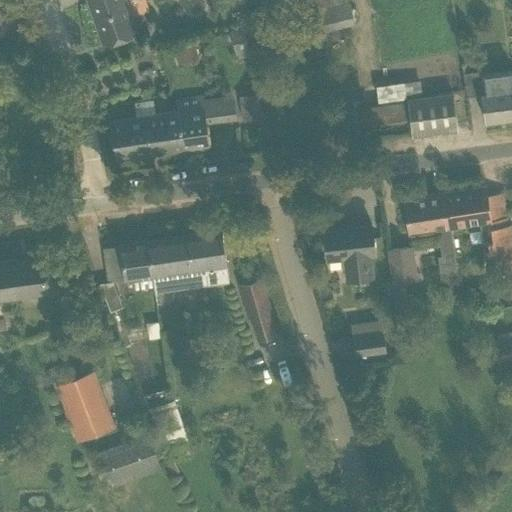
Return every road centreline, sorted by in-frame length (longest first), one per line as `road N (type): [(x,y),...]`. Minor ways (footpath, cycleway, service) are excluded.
road 1 (unclassified): [(365,511),(268,181)]
road 2 (unclassified): [(268,181),(511,147)]
road 3 (unclassified): [(99,204),(86,123),(41,0)]
road 4 (unclassified): [(99,204),(268,181)]
